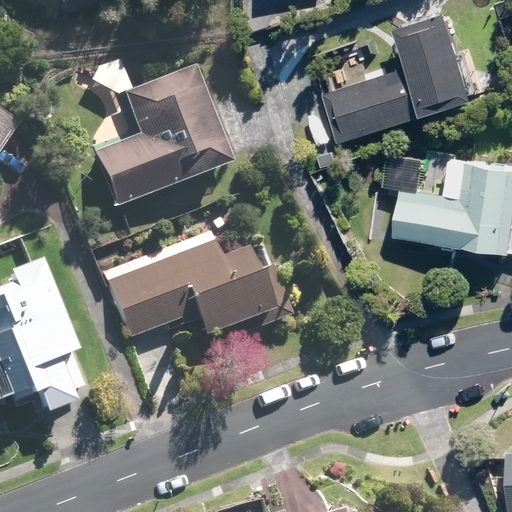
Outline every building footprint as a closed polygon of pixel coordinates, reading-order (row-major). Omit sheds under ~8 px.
[(148,0),(0,0),(0,23),(144,39),(148,0)] [(482,92),(453,5),(400,20),(413,65),(327,96),(341,141),(482,92)] [(111,206),(231,162),(195,64),(120,91),(136,135),(91,152),(111,206)] [(0,151),(19,124),(0,111),(0,151)] [(398,234),(511,248),(511,160),(472,156),(467,193),(404,185),(398,234)] [(211,239),(105,281),(126,337),(191,315),(200,332),(269,304),(244,248),(216,256),(211,239)] [(76,345),(38,257),(5,269),(9,282),(0,285),(0,399),(27,385),(38,415),(76,401),(57,356),(76,345)]
